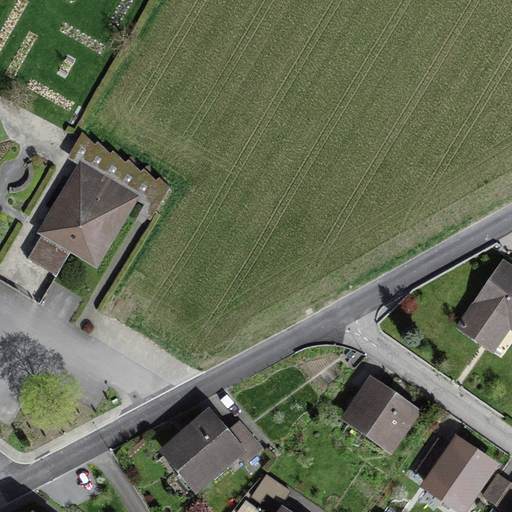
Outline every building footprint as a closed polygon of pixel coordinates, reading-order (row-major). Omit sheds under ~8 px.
[(78,168),(26,258),(41,267),(56,276),(71,249),(95,263),(132,199),(78,168)] [(511,265),(501,258),(457,322),(500,351),(511,333),(511,265)] [(372,377),(343,417),(391,451),(419,411),(372,377)] [(211,416),(167,452),(195,487),(238,453),(246,462),(262,450),(240,422),(226,434),(211,416)] [(432,480),(428,487),(462,510),(492,465),(458,442),(448,456),(436,448),(420,471),(432,480)] [(498,478),(485,496),(506,511),(511,502),(511,487),(503,481),(498,478)]
